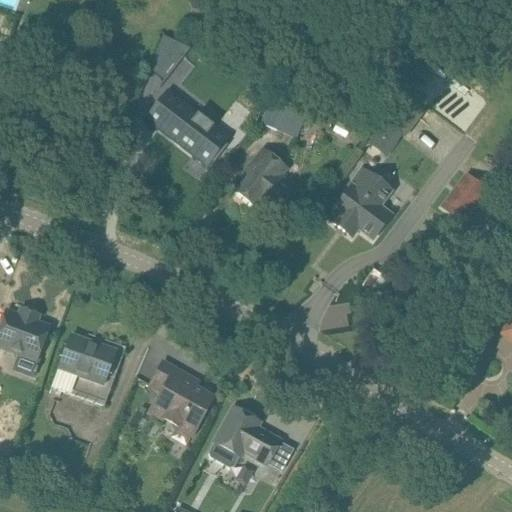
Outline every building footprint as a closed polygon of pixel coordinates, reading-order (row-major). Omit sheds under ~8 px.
[(147,71),(163,78),(172,57),(180,61),(189,50),(162,37),(147,71)] [(238,96),(254,101),(258,88),(243,82),(238,96)] [(416,101),(417,99),(425,89),(417,83),(409,93),(386,124),(394,129),(416,101)] [(302,101),(275,90),(270,102),(269,101),(259,125),(296,140),(305,116),(297,113),(302,101)] [(183,103),(169,93),(146,123),(159,134),(160,133),(194,159),(193,160),(208,172),(213,166),(215,167),(229,149),(228,147),(232,141),(217,130),(216,132),(182,105),(183,103)] [(105,163),(116,140),(93,129),(83,152),(105,163)] [(278,210),(290,194),(294,189),(281,178),(286,171),(262,152),(232,190),(256,209),(263,199),(278,210)] [(394,197),(356,163),(343,179),(344,181),(326,202),(339,214),(333,222),(352,239),(359,231),(373,243),(392,221),(381,211),(394,197)] [(467,178),(444,207),(465,223),(488,194),(467,178)] [(368,294),(381,276),(373,271),(360,289),(368,294)] [(38,317),(23,311),(21,310),(18,318),(5,314),(0,327),(0,351),(35,365),(48,330),(35,325),(38,317)] [(511,318),(501,335),(511,342),(511,318)] [(104,409),(120,364),(125,349),(88,335),(82,350),(67,345),(51,390),(104,409)] [(195,390),(198,385),(185,378),(182,383),(171,376),(162,391),(161,391),(149,414),(191,439),(213,400),(195,390)] [(266,469),(280,443),(257,429),(260,424),(233,409),(207,455),(208,459),(229,470),(234,468),(237,460),(239,461),(242,456),(266,469)] [(34,482),(40,467),(12,457),(7,472),(34,482)]
